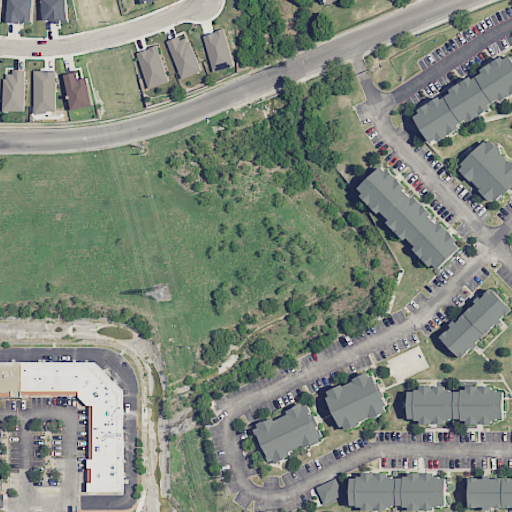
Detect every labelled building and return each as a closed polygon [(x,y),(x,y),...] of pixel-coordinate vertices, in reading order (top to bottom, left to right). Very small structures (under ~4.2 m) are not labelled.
[(8,0),(8,23),(31,24),(32,0),(8,0)] [(66,0),(42,0),(43,22),(67,21),(66,0)] [(205,34),(212,71),(232,67),(226,30),(205,34)] [(202,71),(187,35),(167,43),(182,79),(202,71)] [(148,89),(169,82),(157,45),(137,52),(148,89)] [(511,55),(412,108),(430,141),(511,98),(511,55)] [(56,112),(55,70),(34,71),(35,113),(56,112)] [(25,72),(4,71),(3,111),(24,111),(25,72)] [(65,75),(73,110),(94,106),(87,78),(79,80),(77,72),(65,75)] [(457,167),(493,205),(511,186),(511,160),(489,136),(457,167)] [(436,272),(463,248),(384,163),(358,188),(436,272)] [(462,360),(511,310),(511,306),(491,285),(439,336),(462,360)] [(124,380),(98,379),(98,362),(0,362),(0,395),(80,396),(80,403),(90,403),(89,492),(124,492),(124,380)] [(374,372),(326,390),(341,430),(389,412),(374,372)] [(504,387),(409,386),(409,422),(504,422),(504,387)] [(268,464),(325,441),(309,401),(252,425),(268,464)] [(351,507),(446,508),(446,474),(352,473),(351,507)] [(511,475),(469,475),(469,508),(511,508),(511,475)] [(315,488),(322,506),(344,497),(337,479),(315,488)]
